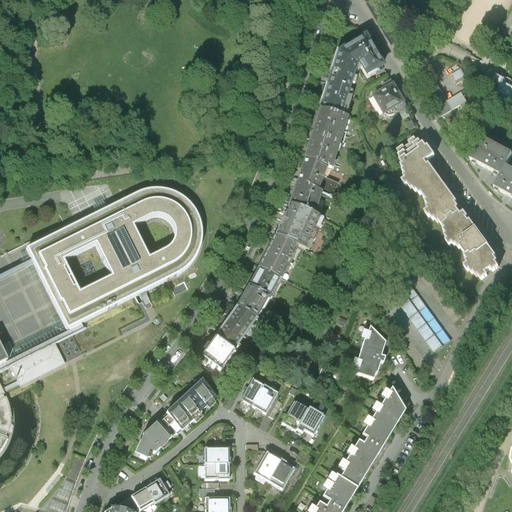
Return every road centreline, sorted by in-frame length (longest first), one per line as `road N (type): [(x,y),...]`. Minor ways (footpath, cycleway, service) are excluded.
road 1 (residential): [(84,503),(137,395),(226,269),(260,200),(327,0)]
road 2 (track): [(40,129),(59,174),(150,162),(232,170),(251,153),(256,125),(243,1)]
road 3 (residential): [(353,0),(436,137),(511,235)]
road 4 (residential): [(84,503),(163,464),(225,415),(240,418)]
road 5 (residential): [(511,250),(436,391),(420,406)]
road 6 (track): [(31,0),(40,129)]
road 7 (residential): [(420,406),(357,511)]
